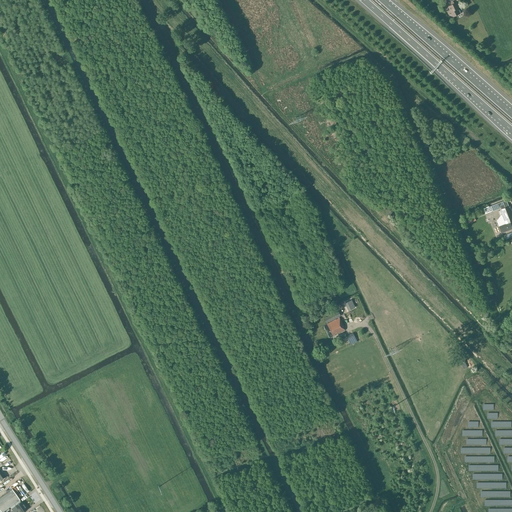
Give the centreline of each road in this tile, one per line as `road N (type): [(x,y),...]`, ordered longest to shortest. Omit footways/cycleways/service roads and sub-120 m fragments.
road 1 (track): [(359,326),(378,343),(431,456),(429,511)]
road 2 (motorway): [(363,0),(511,132)]
road 3 (motorway): [(511,113),(383,0)]
